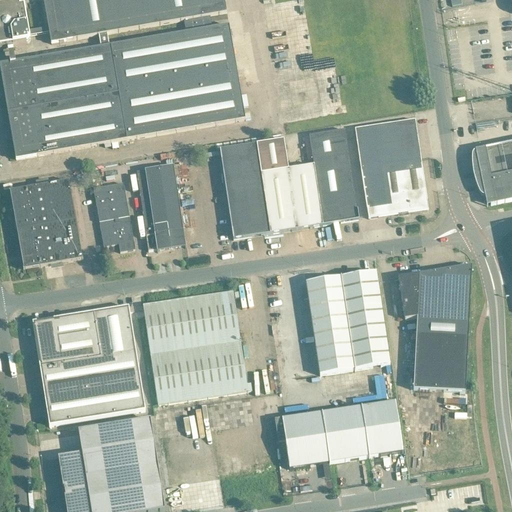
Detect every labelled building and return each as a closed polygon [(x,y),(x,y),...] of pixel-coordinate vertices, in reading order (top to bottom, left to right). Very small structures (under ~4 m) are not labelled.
[(43,0),(49,29),(29,32),(30,37),(50,34),(52,46),(99,38),(101,50),(109,48),(107,36),(184,23),(186,35),(210,31),(208,19),(227,15),(224,0),(43,0)] [(0,8),(0,50),(28,46),(30,42),(30,37),(29,32),(24,7),(21,5),(0,8)] [(101,50),(0,67),(0,68),(10,129),(6,132),(12,139),(16,161),(105,146),(106,149),(116,147),(115,144),(150,138),(246,122),(239,84),(245,83),(243,70),(237,71),(229,27),(210,31),(186,35),(109,48),(101,50)] [(428,212),(415,122),(355,131),(368,221),(428,212)] [(359,222),(345,132),(309,137),(312,158),(314,168),(323,227),(359,222)] [(297,232),(323,227),(314,168),(289,172),(284,142),(257,147),(270,236),(297,232)] [(511,202),(511,144),(475,152),(476,152),(474,153),(474,154),(473,155),(472,156),(472,165),(472,171),(473,177),(475,185),(477,189),(479,193),(480,195),(481,196),(481,197),(482,197),(483,198),(485,198),(487,208),(511,202)] [(270,236),(257,147),(221,152),(233,242),(270,236)] [(186,248),(175,168),(144,172),(144,173),(136,174),(145,237),(144,238),(146,253),(186,248)] [(76,222),(69,184),(70,184),(69,183),(9,193),(10,194),(11,194),(12,201),(13,210),(14,210),(18,232),(76,222)] [(135,252),(124,186),(94,191),(104,250),(119,247),(120,255),(135,252)] [(82,260),(76,222),(18,232),(22,254),(21,254),(23,263),(25,270),(23,270),(24,272),(83,262),(83,260),(82,260)] [(465,395),(472,268),(398,280),(405,321),(417,319),(413,392),(465,395)] [(390,367),(376,274),(369,276),(369,273),(340,278),(341,280),(355,372),(390,367)] [(355,372),(341,280),(334,281),(334,279),(306,283),(320,378),(355,372)] [(248,394),(233,294),(143,308),(158,407),(248,394)] [(146,410),(129,309),(33,326),(50,427),(146,410)] [(403,455),(396,404),(282,421),(290,472),(403,455)] [(166,511),(152,422),(80,433),(83,455),(59,459),(64,488),(66,498),(67,511),(166,511)]
